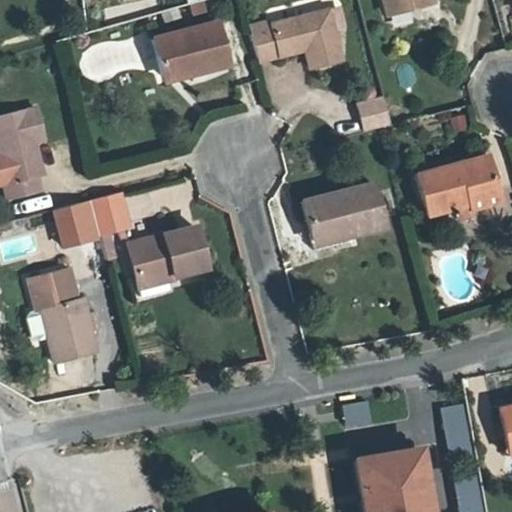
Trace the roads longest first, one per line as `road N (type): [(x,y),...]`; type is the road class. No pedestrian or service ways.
road 1 (residential): [(0,445),(299,395)]
road 2 (residential): [(299,395),(237,156)]
road 3 (residential): [(299,395),(511,345)]
